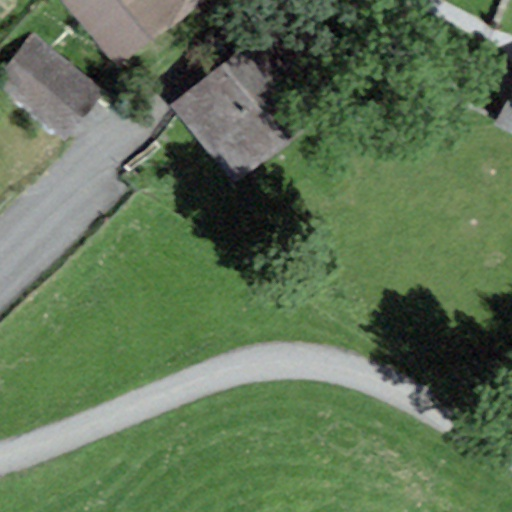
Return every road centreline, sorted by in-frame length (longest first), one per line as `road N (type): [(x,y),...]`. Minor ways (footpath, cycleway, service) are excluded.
road 1 (unclassified): [(511,452),(379,380),(269,363),(0,456)]
road 2 (unclassified): [(0,251),(198,57)]
